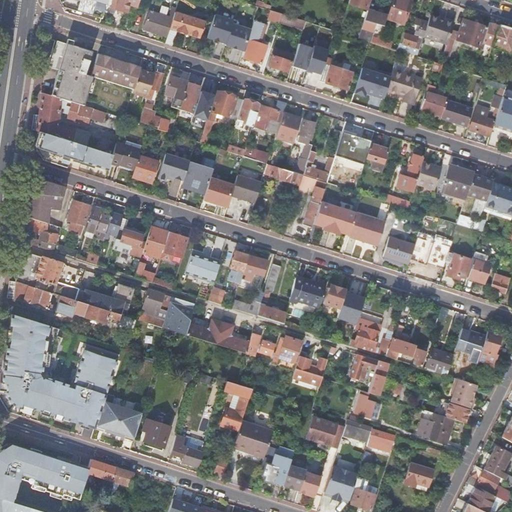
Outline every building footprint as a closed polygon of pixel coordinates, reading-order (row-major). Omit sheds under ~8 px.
[(106,0),(64,0),(64,1),(103,12),(106,0)] [(133,18),(139,0),(118,0),(116,9),(126,12),(125,16),(133,19),(133,18)] [(348,0),(348,3),(367,9),(368,8),(369,0),(348,0)] [(409,0),(393,0),(387,19),(403,24),(411,1),(409,0)] [(255,5),(243,1),(240,9),(247,11),(246,17),(253,19),(256,12),(258,6),(255,5)] [(262,7),(258,6),(256,12),(279,19),(281,13),(262,7)] [(367,9),(358,38),(370,41),(376,43),(378,44),(380,36),(377,35),(377,38),(371,36),(375,24),(383,26),(387,15),(374,12),(375,10),(368,8),(367,9)] [(144,29),(167,36),(174,14),(171,13),(169,17),(149,11),(144,29)] [(174,14),(167,36),(164,43),(165,43),(172,46),(176,30),(199,37),(204,22),(174,12),(174,14)] [(305,21),(281,13),(279,19),(303,27),(304,26),(305,21)] [(438,18),(429,15),(427,22),(422,36),(446,44),(451,30),(453,23),(443,19),(443,21),(438,19),(438,18)] [(399,43),(397,50),(416,56),(422,36),(427,22),(414,17),(413,24),(419,26),(417,31),(415,30),(413,36),(405,33),(401,43),(399,43)] [(253,20),(247,39),(249,40),(244,57),(261,63),(266,45),(257,42),(263,24),(253,20)] [(446,44),(446,46),(452,48),(456,34),(458,35),(456,41),(481,48),(482,43),(487,27),(464,20),(460,30),(458,29),(457,32),(451,30),(446,44)] [(320,26),(315,24),(305,21),(304,26),(319,31),(320,26)] [(487,27),(482,43),(492,46),(498,26),(489,23),(487,27)] [(492,46),(491,47),(510,53),(511,47),(511,37),(511,36),(511,29),(498,25),(498,26),(492,46)] [(350,29),(340,26),(339,31),(349,35),(350,29)] [(220,29),(214,47),(231,53),(236,42),(240,43),(242,37),(220,29)] [(339,31),(334,30),(327,51),(331,53),(337,35),(350,39),(351,35),(349,35),(339,31)] [(57,68),(61,70),(70,45),(57,41),(49,66),(57,68)] [(376,43),(370,41),(366,51),(373,53),(376,43)] [(378,44),(376,43),(373,53),(377,55),(395,61),(399,50),(397,50),(394,49),(378,44)] [(53,96),(82,105),(91,76),(90,76),(92,69),(86,67),(91,51),(70,45),(61,70),(53,96)] [(446,46),(442,58),(444,58),(448,59),(452,48),(446,46)] [(294,57),(295,54),(274,48),(268,66),(287,72),(290,61),(292,62),(294,57)] [(97,54),(92,69),(90,76),(91,76),(133,89),(140,67),(97,54)] [(291,73),(318,82),(318,80),(323,63),(296,55),(291,73)] [(442,64),(449,66),(451,60),(448,59),(444,58),(442,64)] [(407,65),(395,61),(393,68),(405,72),(407,65)] [(323,63),(318,80),(346,89),(352,72),(323,63)] [(57,68),(49,95),(53,96),(61,70),(57,68)] [(405,72),(393,68),(386,91),(403,97),(402,99),(413,103),(422,78),(405,72)] [(190,73),(184,71),(181,80),(169,76),(164,94),(182,100),(188,80),(190,73)] [(154,75),(149,91),(151,91),(152,89),(158,91),(162,74),(155,72),(154,75)] [(363,77),(358,94),(375,100),(380,85),(377,84),(372,83),(373,80),(363,77)] [(188,80),(182,100),(193,103),(199,85),(194,84),(195,82),(188,80)] [(489,136),(492,125),(497,111),(502,95),(504,89),(500,87),(493,107),(495,108),(494,109),(491,119),(474,114),(469,129),(489,136)] [(209,110),(206,119),(214,122),(217,113),(229,117),(236,97),(216,91),(210,111),(209,110)] [(444,107),(446,101),(447,98),(425,91),(424,93),(436,97),(434,104),(444,107)] [(38,131),(86,146),(87,137),(56,127),(59,112),(63,113),(63,116),(66,117),(65,118),(87,125),(92,108),(82,105),(53,96),(49,95),(42,92),(38,115),(36,129),(36,131),(38,131)] [(424,93),(415,122),(432,128),(431,130),(443,134),(447,120),(451,109),(444,107),(434,104),(436,97),(424,93)] [(497,111),(492,125),(510,131),(511,125),(511,98),(502,95),(497,111)] [(199,112),(191,139),(195,141),(199,142),(202,132),(201,132),(211,99),(201,96),(197,109),(198,109),(197,112),(199,112)] [(155,100),(147,97),(144,107),(152,110),(155,100)] [(229,117),(236,119),(236,118),(242,99),(236,97),(229,117)] [(242,99),(236,118),(243,120),(242,122),(252,125),(256,113),(259,104),(242,99)] [(256,113),(252,125),(252,126),(274,133),(278,121),(279,122),(283,112),(285,103),(278,101),(275,109),(261,105),(258,114),(256,113)] [(451,109),(447,120),(453,122),(466,126),(472,109),(460,106),(453,103),(446,101),(444,107),(451,109)] [(142,112),(140,121),(158,127),(158,129),(168,132),(169,130),(166,129),(167,126),(169,121),(142,112)] [(279,122),(275,137),(293,143),(300,118),(283,112),(279,122)] [(305,165),(307,160),(312,144),(308,143),(314,123),(303,120),(298,140),(306,143),(301,158),(299,165),(298,165),(297,169),(294,168),(293,172),(302,175),(305,165)] [(202,132),(199,142),(205,144),(211,126),(204,124),(202,132)] [(158,129),(148,126),(141,145),(147,146),(151,133),(163,137),(164,134),(170,136),(171,133),(168,132),(158,129)] [(335,129),(331,139),(338,141),(341,131),(335,129)] [(86,146),(38,131),(35,140),(36,140),(35,145),(43,160),(67,167),(70,158),(108,170),(110,163),(112,155),(86,146)] [(345,155),(364,161),(365,158),(370,143),(371,140),(352,134),(345,155)] [(116,143),(112,155),(110,163),(118,165),(117,166),(133,171),(138,155),(141,146),(125,141),(123,146),(116,143)] [(199,142),(195,141),(192,150),(191,154),(207,158),(205,163),(214,165),(215,161),(218,152),(219,148),(217,148),(205,144),(199,142)] [(370,143),(365,158),(372,161),(370,169),(381,172),(388,149),(370,143)] [(307,160),(305,165),(306,166),(304,174),(327,181),(331,167),(335,152),(332,151),(330,157),(329,156),(324,171),(321,170),(315,169),(309,167),(311,162),(315,152),(313,151),(315,145),(312,144),(307,160)] [(267,154),(246,147),(243,156),(264,163),(267,154)] [(218,152),(215,161),(223,164),(226,155),(218,152)] [(233,153),(232,156),(232,159),(240,162),(242,156),(233,153)] [(189,161),(165,154),(157,178),(165,180),(166,178),(167,175),(173,177),(183,180),(189,161)] [(400,175),(398,182),(412,186),(422,157),(413,154),(405,176),(400,175)] [(133,171),(131,177),(151,183),(157,161),(138,155),(133,171)] [(431,165),(422,162),(415,183),(433,189),(434,187),(435,186),(439,171),(430,168),(431,165)] [(273,165),(266,163),(264,172),(270,174),(273,165)] [(285,169),(273,165),(270,174),(270,175),(293,183),(294,182),(299,184),(302,175),(293,172),(285,169)] [(468,186),(469,186),(473,173),(448,165),(440,191),(451,194),(455,181),(459,182),(459,180),(469,184),(468,186)] [(327,181),(326,182),(333,185),(337,186),(341,171),(331,167),(327,181)] [(473,173),(469,186),(487,192),(491,179),(473,173)] [(234,185),(230,195),(254,202),(260,182),(237,175),(234,185)] [(302,223),(312,227),(313,224),(314,221),(320,201),(326,182),(302,175),(299,184),(299,185),(305,187),(307,183),(313,185),(302,223)] [(210,178),(203,200),(227,207),(230,195),(234,185),(210,178)] [(27,192),(24,216),(28,217),(42,222),(47,223),(49,209),(59,211),(61,197),(62,197),(64,187),(43,181),(27,192)] [(511,217),(511,188),(491,182),(483,208),(482,211),(511,220),(511,217)] [(386,194),(384,201),(391,203),(407,208),(409,202),(386,194)] [(71,224),(75,225),(81,203),(73,201),(67,220),(72,222),(71,224)] [(356,213),(320,201),(314,221),(324,224),(323,227),(339,232),(340,229),(350,232),(356,213)] [(81,203),(75,225),(78,226),(79,224),(84,225),(90,206),(81,203)] [(94,233),(101,210),(95,208),(93,215),(90,214),(86,230),(94,233)] [(101,236),(104,237),(111,213),(103,210),(97,230),(103,232),(101,236)] [(111,213),(104,237),(107,238),(108,234),(113,235),(120,216),(111,213)] [(33,237),(32,245),(45,249),(48,242),(54,244),(56,233),(57,231),(49,230),(47,229),(47,226),(46,226),(41,225),(42,222),(28,217),(26,229),(40,231),(39,238),(33,237)] [(122,218),(117,234),(121,235),(120,241),(124,243),(128,244),(127,246),(125,252),(141,257),(142,252),(145,243),(140,242),(142,236),(125,230),(128,220),(122,218)] [(437,222),(435,229),(442,231),(444,224),(437,222)] [(135,277),(151,283),(153,277),(154,274),(142,270),(144,263),(141,262),(145,253),(159,258),(162,251),(168,232),(150,227),(145,243),(142,252),(141,257),(135,277)] [(357,227),(351,245),(370,251),(373,240),(366,238),(367,235),(365,234),(367,230),(357,227)] [(168,232),(162,251),(182,257),(184,249),(188,238),(168,232)] [(383,256),(408,264),(414,245),(389,237),(383,256)] [(45,249),(56,253),(56,252),(58,246),(58,245),(54,244),(48,242),(45,249)] [(58,246),(56,252),(66,255),(68,249),(58,246)] [(68,249),(66,255),(73,257),(75,251),(68,249)] [(419,250),(415,266),(435,271),(439,256),(419,250)] [(191,251),(184,273),(193,276),(213,282),(220,260),(191,251)] [(241,278),(243,272),(248,256),(249,252),(246,251),(245,255),(235,252),(230,267),(231,268),(227,278),(227,280),(239,284),(240,282),(241,278)] [(453,253),(446,275),(459,279),(459,277),(464,278),(470,259),(453,253)] [(22,261),(17,264),(15,282),(51,293),(60,296),(75,300),(78,289),(56,282),(62,264),(41,257),(32,254),(27,258),(26,262),(22,261)] [(86,262),(95,265),(98,256),(96,255),(96,257),(88,255),(86,259),(86,262)] [(95,265),(106,268),(108,259),(98,256),(95,265)] [(243,272),(241,278),(250,280),(252,273),(262,275),(266,261),(248,256),(243,272)] [(472,259),(466,277),(483,283),(489,264),(472,259)] [(272,263),(260,302),(265,304),(269,295),(271,293),(280,266),(272,263)] [(495,273),(490,287),(505,292),(510,278),(495,273)] [(151,283),(172,289),(173,284),(153,277),(151,283)] [(295,278),(289,301),(296,304),(297,301),(318,308),(325,288),(311,283),(311,282),(303,279),(303,280),(295,278)] [(12,299),(15,282),(9,282),(8,287),(10,288),(9,292),(7,292),(6,298),(12,299)] [(51,293),(15,282),(12,299),(12,300),(16,302),(17,299),(30,304),(39,307),(50,310),(51,305),(48,303),(51,293)] [(323,303),(339,308),(344,292),(345,290),(329,284),(323,303)] [(147,289),(135,285),(125,316),(137,320),(147,289)] [(207,300),(220,304),(224,292),(211,288),(207,300)] [(84,290),(78,289),(75,300),(81,302),(119,314),(122,302),(112,299),(111,297),(102,294),(100,295),(84,290)] [(148,289),(143,305),(158,310),(163,294),(148,289)] [(339,308),(336,318),(356,324),(357,318),(364,297),(363,297),(363,299),(354,296),(355,294),(353,294),(353,295),(344,292),(339,308)] [(81,302),(75,300),(60,296),(55,312),(70,317),(72,313),(106,324),(107,317),(114,320),(113,322),(117,323),(120,314),(119,314),(81,302)] [(188,323),(194,304),(171,297),(169,302),(173,303),(167,325),(164,324),(157,318),(155,320),(152,319),(153,317),(140,313),(138,320),(185,335),(188,323)] [(231,308),(256,316),(259,305),(260,303),(252,300),(251,305),(234,300),(231,308)] [(256,316),(283,324),(286,314),(277,311),(271,309),(259,305),(256,316)] [(11,306),(10,314),(38,322),(40,315),(11,306)] [(38,322),(10,314),(0,385),(0,400),(7,412),(23,417),(26,407),(40,412),(39,414),(62,422),(63,419),(80,425),(81,422),(95,426),(94,429),(102,432),(103,429),(113,433),(113,435),(113,436),(114,433),(125,436),(124,439),(132,441),(144,405),(134,402),(131,412),(111,405),(114,395),(105,393),(117,355),(84,345),(83,348),(80,357),(75,375),(72,385),(71,388),(62,385),(62,384),(48,379),(45,378),(45,376),(47,377),(49,373),(59,338),(54,336),(57,328),(38,322)] [(349,345),(371,352),(374,353),(375,348),(373,347),(379,325),(357,318),(356,324),(354,329),(358,331),(355,341),(350,340),(349,345)] [(205,329),(188,323),(185,335),(194,338),(215,344),(221,322),(211,319),(208,327),(205,329)] [(232,326),(221,322),(215,344),(231,349),(237,351),(245,354),(249,342),(232,336),(230,334),(232,326)] [(393,331),(391,338),(393,339),(389,350),(410,356),(414,345),(401,341),(404,328),(395,325),(394,327),(393,331)] [(461,328),(455,349),(478,356),(481,349),(484,338),(469,333),(470,331),(461,328)] [(484,338),(481,349),(494,353),(499,336),(486,331),(485,336),(484,338)] [(251,334),(249,342),(245,354),(254,356),(255,351),(256,349),(258,344),(260,337),(251,334)] [(158,336),(153,353),(170,359),(175,342),(158,336)] [(271,362),(277,364),(279,358),(293,363),(301,342),(285,336),(283,343),(278,342),(274,353),(272,360),(271,362)] [(256,349),(255,351),(256,351),(256,352),(261,354),(261,353),(271,356),(272,353),(275,345),(271,344),(272,341),(266,339),(265,342),(261,340),(260,345),(259,348),(257,350),(256,349)] [(378,354),(385,356),(386,352),(390,342),(382,339),(377,354),(378,354)] [(419,347),(414,364),(421,366),(426,349),(419,347)] [(424,369),(446,376),(452,356),(430,349),(427,359),(426,358),(425,359),(427,360),(424,369)] [(307,354),(300,352),(294,369),(321,378),(324,370),(327,360),(319,358),(316,367),(309,365),(310,360),(305,359),(307,354)] [(373,373),(377,361),(365,357),(356,355),(349,377),(351,377),(356,379),(363,381),(365,374),(364,373),(365,370),(373,373)] [(388,364),(377,361),(373,373),(370,383),(368,387),(367,392),(378,395),(383,378),(386,370),(386,368),(388,364)] [(321,378),(294,369),(291,378),(319,386),(321,378)] [(476,385),(481,387),(485,377),(473,373),(470,383),(476,385)] [(457,379),(454,387),(450,402),(469,408),(472,398),(476,385),(470,383),(457,379)] [(236,385),(225,381),(223,388),(223,390),(237,394),(240,395),(239,400),(235,411),(225,408),(220,425),(237,431),(240,421),(251,389),(236,385)] [(397,384),(391,382),(389,390),(400,393),(402,386),(397,384)] [(282,399),(266,394),(265,397),(268,398),(269,401),(280,404),(282,399)] [(360,394),(353,413),(361,415),(368,397),(360,394)] [(454,419),(465,423),(468,410),(448,404),(447,407),(445,407),(444,410),(446,411),(444,416),(454,419)] [(444,416),(434,413),(426,437),(446,444),(454,419),(444,416)] [(511,415),(511,416),(501,437),(511,443),(511,415)] [(342,434),(344,427),(312,416),(305,438),(316,442),(316,440),(321,441),(320,443),(337,448),(342,434)] [(146,432),(142,445),(161,451),(169,427),(146,419),(142,431),(146,432)] [(360,424),(346,419),(344,427),(342,434),(366,442),(368,436),(367,436),(370,428),(360,424)] [(272,431),(240,421),(237,431),(236,436),(232,447),(263,457),(267,447),(272,431)] [(368,446),(376,448),(378,443),(391,446),(394,436),(371,429),(370,435),(371,435),(368,446)] [(184,438),(175,435),(173,443),(168,458),(198,467),(203,453),(202,453),(195,450),(182,446),(184,438)] [(198,440),(195,450),(202,453),(205,442),(198,440)] [(378,443),(376,448),(389,452),(391,446),(378,443)] [(72,498),(78,500),(83,486),(88,469),(69,463),(40,454),(29,450),(10,444),(8,446),(0,450),(0,498),(11,502),(19,478),(32,483),(31,485),(44,489),(44,491),(50,493),(62,497),(62,495),(72,498)] [(483,469),(503,480),(505,475),(500,472),(510,454),(495,446),(483,469)] [(274,481),(282,484),(288,465),(292,451),(279,447),(278,450),(267,447),(263,457),(259,470),(263,471),(261,476),(264,477),(263,481),(273,484),(274,481)] [(213,472),(223,475),(228,460),(218,457),(213,472)] [(91,460),(83,486),(88,488),(92,475),(108,480),(109,478),(130,485),(134,474),(91,460)] [(408,486),(414,465),(409,463),(402,484),(408,486)] [(332,464),(325,491),(332,493),(331,498),(348,502),(357,471),(332,464)] [(288,465),(282,484),(290,486),(298,489),(303,472),(304,470),(288,465)] [(433,470),(414,465),(408,486),(414,488),(416,484),(428,488),(433,470)] [(483,470),(477,483),(487,487),(488,484),(485,483),(490,474),(483,470)] [(303,472),(298,489),(297,490),(306,493),(307,491),(314,494),(320,477),(303,472)] [(503,480),(511,484),(511,478),(505,475),(503,480)] [(358,476),(355,486),(376,492),(377,487),(367,485),(368,479),(358,476)] [(109,478),(108,480),(129,487),(130,485),(109,478)] [(467,503),(484,511),(486,511),(494,496),(475,487),(468,501),(467,503)] [(355,488),(350,505),(369,511),(374,494),(355,488)] [(62,497),(50,493),(49,496),(61,500),(61,498),(71,501),(72,498),(62,495),(62,497)] [(11,502),(0,498),(0,511),(38,511),(39,511),(11,502)] [(484,511),(467,503),(466,503),(463,510),(461,511),(484,511)]
